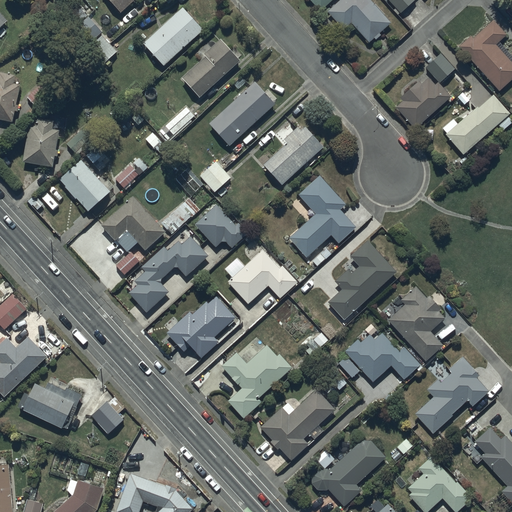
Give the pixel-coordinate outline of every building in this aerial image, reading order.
[(132,0),(111,0),(121,10),(132,0)] [(311,0),(320,9),(329,0),(311,0)] [(372,0),(337,0),(327,9),(344,28),(352,21),(369,40),(374,36),(375,38),(381,32),(379,31),(391,20),(372,0)] [(412,0),(390,0),(401,11),(412,0)] [(203,27),(182,5),(143,41),(164,63),(203,27)] [(8,20),(0,10),(0,24),(2,23),(4,24),(8,20)] [(82,48),(101,33),(100,32),(102,30),(88,14),(68,32),(82,48)] [(471,33),(458,44),(499,89),(511,77),(511,60),(496,42),(506,33),(493,19),(474,36),(471,33)] [(101,33),(82,48),(83,50),(85,48),(100,65),(116,51),(101,33)] [(206,54),(182,75),(199,95),(240,59),(220,36),(203,51),(206,54)] [(455,67),(440,50),(425,64),(439,80),(455,67)] [(0,116),(12,120),(14,109),(17,110),(18,104),(16,104),(21,83),(14,81),(15,73),(0,69),(0,116)] [(438,80),(435,83),(429,76),(422,82),(419,78),(400,95),(403,98),(396,105),(415,126),(451,95),(438,80)] [(275,102),(254,79),(209,121),(229,144),(275,102)] [(40,81),(26,94),(34,103),(48,90),(40,81)] [(446,131),(445,132),(463,153),(498,123),(503,129),(511,120),(511,119),(507,114),(510,112),(494,93),(478,106),(477,104),(457,121),(453,117),(442,126),(446,131)] [(58,147),(56,147),(59,127),(50,126),(52,117),(37,115),(35,123),(29,122),(22,160),(52,165),(54,155),(57,155),(58,147)] [(286,140),(263,161),(282,182),(323,144),(305,124),(301,128),(298,124),(284,137),(286,140)] [(78,126),(64,140),(76,151),(90,137),(78,126)] [(153,130),(147,136),(161,152),(169,145),(161,136),(159,137),(153,130)] [(97,143),(86,152),(95,163),(107,154),(97,143)] [(58,176),(65,184),(64,185),(75,197),(76,196),(88,209),(110,189),(80,156),(58,176)] [(135,168),(131,163),(115,176),(124,186),(133,177),(134,178),(147,167),(139,157),(134,161),(138,165),(135,168)] [(216,159),(200,174),(214,190),(231,175),(216,159)] [(163,167),(157,160),(138,176),(144,183),(163,167)] [(187,167),(179,175),(189,186),(197,178),(187,167)] [(315,212),(289,235),(307,256),(332,233),(338,241),(356,225),(340,207),(345,202),(319,173),(298,192),(315,212)] [(133,193),(101,222),(115,238),(127,228),(144,248),(165,229),(133,193)] [(216,202),(194,221),(216,245),(224,237),(231,246),(247,232),(238,221),(235,223),(216,202)] [(137,282),(128,290),(146,310),(169,290),(158,279),(176,263),(185,274),(208,254),(191,234),(182,242),(179,239),(168,248),(165,244),(141,265),(145,269),(135,279),(137,282)] [(341,287),(328,299),(344,317),(395,269),(367,239),(350,254),(359,264),(351,272),(348,268),(335,280),(341,287)] [(263,247),(228,279),(248,302),(268,284),(280,297),(298,281),(282,263),(279,266),(263,247)] [(139,258),(131,250),(116,264),(124,272),(139,258)] [(405,302),(388,317),(425,358),(442,343),(430,329),(445,316),(438,309),(441,307),(429,294),(426,296),(416,284),(401,297),(405,302)] [(12,293),(0,303),(0,323),(4,328),(5,327),(13,336),(21,328),(20,327),(23,325),(16,317),(26,309),(12,293)] [(190,309),(166,330),(183,350),(190,344),(201,356),(219,340),(214,334),(235,315),(217,294),(208,302),(206,300),(192,312),(190,309)] [(313,338),(320,346),(329,338),(321,330),(313,338)] [(361,341),(358,337),(345,349),(348,353),(339,361),(352,376),(361,367),(372,380),(391,364),(403,377),(419,363),(404,345),(399,350),(382,331),(375,337),(371,333),(361,341)] [(0,390),(4,395),(47,355),(28,334),(16,345),(7,335),(0,341),(0,390)] [(320,346),(313,338),(312,336),(305,343),(309,347),(306,349),(311,356),(321,347),(320,346)] [(236,351),(221,363),(242,386),(228,398),(243,415),(261,399),(258,396),(292,366),(279,352),(276,354),(267,343),(246,362),(236,351)] [(433,394),(415,411),(433,431),(453,414),(451,412),(467,398),(472,404),(488,389),(476,376),(479,374),(462,355),(449,367),(452,370),(440,381),(437,377),(427,387),(433,394)] [(45,385),(35,380),(29,393),(24,390),(17,404),(61,426),(62,424),(67,426),(72,416),(67,414),(72,403),(76,404),(82,392),(68,385),(68,383),(51,375),(48,380),(47,380),(45,385)] [(272,438),(270,439),(277,447),(279,446),(290,458),(308,442),(303,437),(309,432),(314,437),(324,429),(318,423),(335,408),(317,387),(294,408),(288,401),(261,425),(272,438)] [(124,418),(106,399),(91,413),(109,432),(124,418)] [(500,438),(489,426),(474,440),(484,451),(480,455),(507,484),(501,490),(511,501),(511,440),(505,433),(500,438)] [(319,466),(312,470),(311,481),(318,488),(329,488),(344,504),(361,488),(356,482),(385,455),(366,434),(329,467),(319,466)] [(413,444),(407,437),(397,445),(403,453),(413,444)] [(326,447),(316,457),(325,466),(335,457),(326,447)] [(412,489),(408,492),(425,511),(443,496),(456,511),(473,496),(458,479),(456,480),(432,454),(419,466),(424,472),(408,485),(412,489)] [(0,511),(12,511),(8,460),(0,460),(0,511)] [(150,478),(129,471),(116,510),(120,511),(138,511),(143,499),(157,503),(155,511),(154,511),(185,511),(192,506),(175,488),(176,486),(165,482),(165,484),(150,478)] [(103,485),(78,477),(74,492),(50,511),(92,511),(96,508),(103,485)] [(39,511),(42,501),(27,497),(23,511),(39,511)] [(396,511),(388,502),(376,511),(396,511)]
